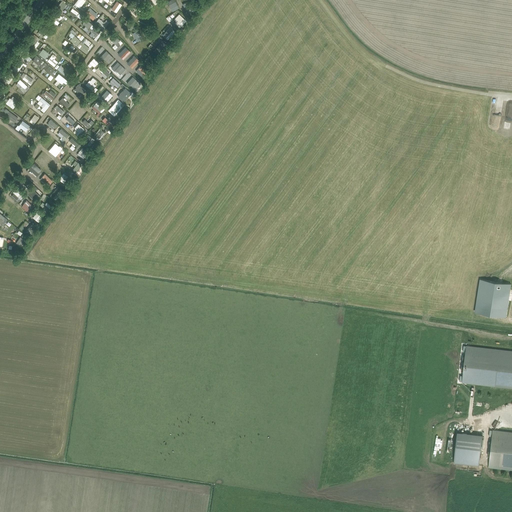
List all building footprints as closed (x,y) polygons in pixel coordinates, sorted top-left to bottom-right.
[(111,8),(116,12),(122,4),(117,0),(111,8)] [(57,7),(61,11),(67,4),(62,1),(57,7)] [(176,1),(169,4),(172,11),(179,7),(176,1)] [(71,11),(70,13),(70,14),(74,16),(77,15),(79,12),(72,8),(71,10),(71,11)] [(55,23),(54,22),(56,20),(57,20),(58,19),(57,18),(58,17),(56,16),(56,15),(54,13),(48,20),(54,25),(55,23)] [(181,16),(179,14),(174,19),(176,21),(175,23),(180,27),(186,20),(182,16),(181,16)] [(103,30),(107,25),(102,21),(99,18),(95,23),(98,25),(103,30)] [(135,26),(129,18),(126,21),(127,21),(124,23),(131,30),(135,26)] [(88,28),(92,24),(86,19),(83,23),(88,28)] [(50,28),(45,24),(38,33),(40,35),(42,32),(45,34),(50,28)] [(94,26),(90,31),(94,34),(93,35),(96,38),(101,32),(94,26)] [(167,40),(175,32),(170,27),(162,34),(167,40)] [(143,38),(138,30),(135,32),(137,34),(134,36),(138,41),(140,40),(141,40),(143,38)] [(69,35),(67,38),(69,40),(72,37),(72,38),(70,40),(77,46),(81,41),(75,35),(72,33),(69,35)] [(118,47),(120,44),(118,42),(120,40),(114,34),(112,36),(113,37),(111,40),(118,47)] [(30,45),(35,49),(40,42),(35,39),(30,45)] [(161,49),(163,51),(168,45),(162,41),(153,51),(157,54),(161,49)] [(87,54),(89,51),(88,50),(89,48),(84,44),(82,46),(80,48),(87,54)] [(66,52),(69,54),(75,48),(71,45),(66,52)] [(21,58),(23,60),(25,57),(27,59),(32,54),(29,52),(31,49),(28,47),(21,58)] [(97,53),(108,64),(114,58),(103,47),(97,53)] [(43,49),(39,54),(45,59),(49,53),(43,49)] [(33,60),(40,67),(42,69),(46,64),(44,62),(43,61),(37,55),(35,58),(33,60)] [(151,57),(148,55),(142,63),(148,67),(154,58),(151,56),(151,57)] [(54,66),(58,62),(51,56),(48,61),(54,66)] [(94,58),(89,62),(94,67),(99,63),(94,58)] [(23,65),(18,61),(12,70),(17,74),(23,65)] [(117,61),(112,67),(120,74),(125,69),(117,61)] [(66,71),(63,68),(64,68),(61,65),(57,69),(68,77),(70,75),(72,73),(68,69),(66,71)] [(102,65),(95,72),(99,75),(103,71),(108,76),(110,73),(102,65)] [(55,70),(49,66),(47,68),(45,70),(49,73),(53,77),(55,75),(53,72),(55,70)] [(3,79),(9,84),(15,75),(9,71),(3,79)] [(25,76),(26,74),(23,73),(20,77),(23,78),(30,85),(32,82),(31,81),(33,79),(28,75),(26,77),(25,76)] [(62,84),(64,82),(66,84),(68,81),(59,74),(57,76),(55,78),(62,84)] [(137,92),(143,85),(132,76),(126,82),(137,92)] [(112,86),(115,84),(117,87),(121,85),(114,77),(108,81),(112,86)] [(18,83),(16,84),(20,88),(23,91),(25,88),(27,90),(29,88),(27,86),(20,79),(17,82),(18,83)] [(88,82),(86,85),(92,90),(94,87),(96,85),(90,80),(88,83),(88,82)] [(80,91),(82,94),(86,90),(78,83),(76,86),(80,90),(80,91)] [(123,102),(130,94),(131,93),(125,88),(118,96),(123,102)] [(107,90),(100,98),(106,103),(113,95),(107,90)] [(50,104),(42,97),(39,100),(40,100),(37,103),(44,108),(44,107),(47,109),(48,107),(50,104)] [(17,103),(10,98),(6,103),(13,108),(17,103)] [(118,99),(108,110),(114,116),(124,104),(118,99)] [(98,101),(93,106),(100,111),(104,107),(98,101)] [(57,104),(53,108),(61,116),(65,112),(57,104)] [(72,110),(80,118),(83,115),(75,108),(72,110)] [(16,120),(18,117),(9,111),(7,115),(9,117),(8,118),(15,122),(16,120)] [(35,114),(29,121),(34,124),(39,117),(35,114)] [(110,127),(113,124),(105,117),(102,119),(110,127)] [(47,123),(54,129),(58,125),(50,119),(47,123)] [(85,119),(83,122),(89,128),(94,122),(92,120),(89,122),(85,119)] [(30,126),(23,120),(19,126),(26,131),(30,126)] [(84,129),(78,124),(74,128),(81,133),(84,129)] [(66,137),(68,134),(60,127),(58,130),(66,137)] [(95,135),(100,139),(105,132),(100,129),(95,135)] [(85,143),(90,146),(94,139),(87,134),(85,138),(87,139),(85,143)] [(51,148),(56,152),(58,151),(59,152),(63,148),(60,146),(59,146),(55,143),(51,148)] [(43,152),(35,160),(44,168),(48,164),(42,158),(46,154),(43,152)] [(75,160),(73,164),(75,166),(72,170),(76,172),(79,168),(80,168),(82,165),(78,162),(75,160)] [(35,163),(30,167),(36,173),(41,169),(35,163)] [(67,185),(70,182),(71,179),(64,173),(62,175),(59,179),(67,185)] [(28,188),(21,181),(18,184),(27,193),(36,202),(41,196),(32,188),(30,190),(28,188)] [(13,192),(21,199),(25,195),(17,187),(15,189),(15,190),(13,192)] [(57,187),(52,194),(58,198),(63,191),(57,187)] [(21,205),(28,213),(34,207),(27,200),(21,205)] [(40,205),(47,211),(50,208),(43,202),(40,205)] [(36,214),(33,217),(39,222),(44,215),(39,211),(36,214)] [(31,225),(25,232),(29,236),(35,229),(31,225)] [(16,243),(21,246),(25,240),(21,237),(16,243)] [(475,312),(507,316),(511,283),(479,279),(475,312)] [(511,350),(466,345),(462,382),(511,387),(511,350)] [(511,431),(493,430),(489,466),(511,468),(511,431)] [(457,432),(454,456),(480,459),(483,435),(457,432)]
